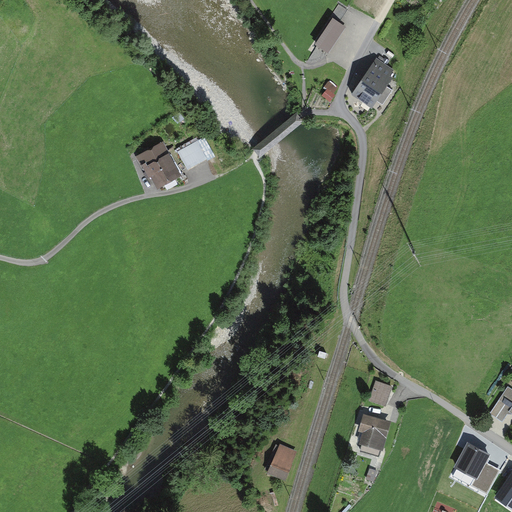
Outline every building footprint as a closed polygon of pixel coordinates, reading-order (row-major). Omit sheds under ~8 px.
[(346,26),(333,17),(315,45),(328,53),(346,26)] [(376,60),(353,94),(372,107),(376,101),(381,105),(392,89),(385,85),(391,77),(388,75),(391,70),(376,60)] [(319,96),(327,102),(334,93),(326,87),(319,96)] [(175,155),(184,172),(204,161),(195,144),(175,155)] [(141,157),(159,187),(179,174),(162,145),(141,157)] [(393,388),(377,383),(370,402),(386,408),(393,388)] [(511,390),(509,388),(491,415),(501,422),(509,411),(511,412),(511,390)] [(387,422),(363,416),(360,431),(365,432),(360,450),(379,455),(387,422)] [(467,442),(454,468),(456,469),(453,476),(487,494),(499,471),(486,463),(490,455),(467,442)] [(298,455),(281,447),(269,475),(286,482),(298,455)] [(511,471),(494,497),(511,509),(511,471)]
